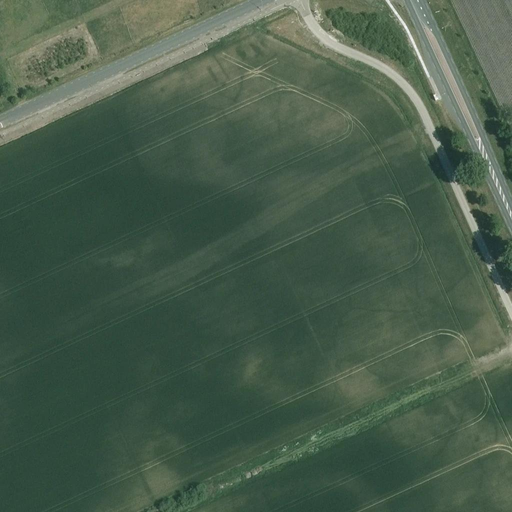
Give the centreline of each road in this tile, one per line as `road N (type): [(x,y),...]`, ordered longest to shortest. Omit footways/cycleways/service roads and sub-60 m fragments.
road 1 (unclassified): [(511,316),(406,88),(327,41),(299,0)]
road 2 (secondary): [(0,119),(263,0)]
road 3 (primary): [(511,219),(409,0)]
